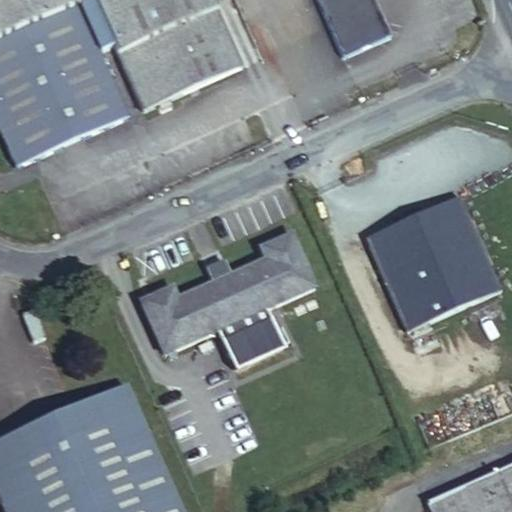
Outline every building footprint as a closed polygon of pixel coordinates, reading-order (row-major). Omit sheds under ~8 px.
[(0,0),(0,43),(74,11),(68,0),(0,0)] [(68,0),(74,11),(93,3),(114,49),(143,115),(159,108),(169,104),(242,70),(213,3),(211,0),(68,0)] [(315,0),(342,60),(392,38),(375,0),(315,0)] [(98,57),(114,49),(93,3),(74,11),(0,43),(0,138),(14,173),(128,122),(98,57)] [(169,104),(159,108),(162,115),(172,110),(169,104)] [(365,243),(406,337),(501,294),(461,202),(365,243)] [(141,306),(165,358),(314,293),(291,240),(261,253),(267,266),(177,305),(171,292),(141,306)] [(237,381),(286,360),(271,327),(223,348),(237,381)] [(0,446),(0,498),(6,511),(181,511),(126,389),(0,446)] [(511,511),(511,467),(428,505),(431,511),(511,511)]
